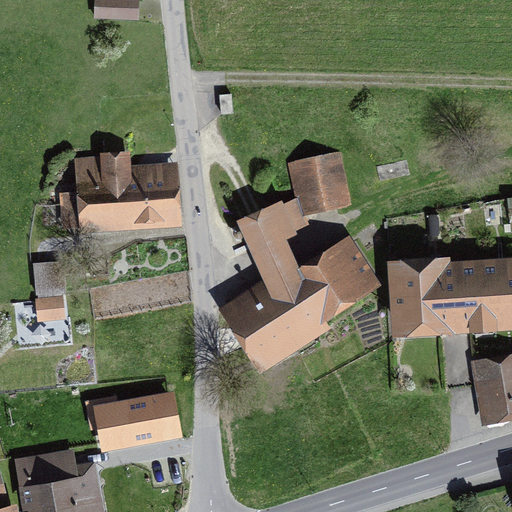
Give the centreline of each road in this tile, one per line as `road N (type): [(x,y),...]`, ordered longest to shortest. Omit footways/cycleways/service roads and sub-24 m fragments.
road 1 (residential): [(204,511),(205,293),(171,0)]
road 2 (track): [(205,293),(389,199),(511,161)]
road 3 (track): [(182,79),(511,84)]
road 4 (secondary): [(511,448),(309,511)]
